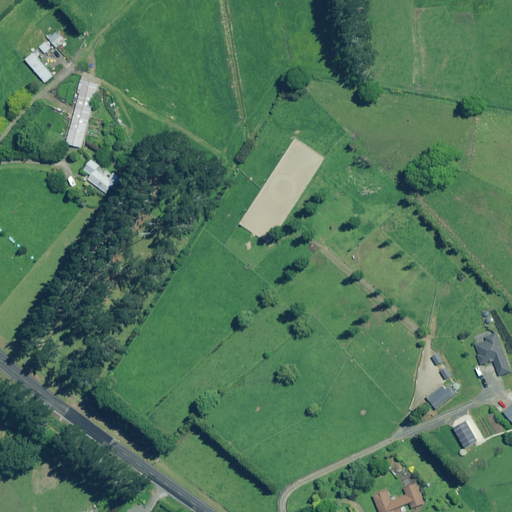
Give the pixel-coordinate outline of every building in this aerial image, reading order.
[(66,40),(58,32),(51,40),(59,48),(66,40)] [(54,77),(35,53),(27,60),(47,83),(54,77)] [(99,85),(82,80),(78,93),(81,94),(67,144),(82,148),(99,85)] [(101,166),(92,160),(85,170),(92,176),(89,180),(108,194),(113,187),(117,190),(124,180),(115,173),(111,180),(104,175),(98,170),(101,166)] [(510,372),(497,334),(486,337),(488,341),(476,345),(483,364),(494,361),(499,376),(510,372)] [(445,390),(442,386),(427,398),(437,409),(455,395),(449,387),(445,390)] [(425,504),(417,483),(404,488),(407,495),(392,501),(388,489),(374,494),(380,511),(405,511),(406,511),(404,506),(409,503),(411,509),(425,504)]
